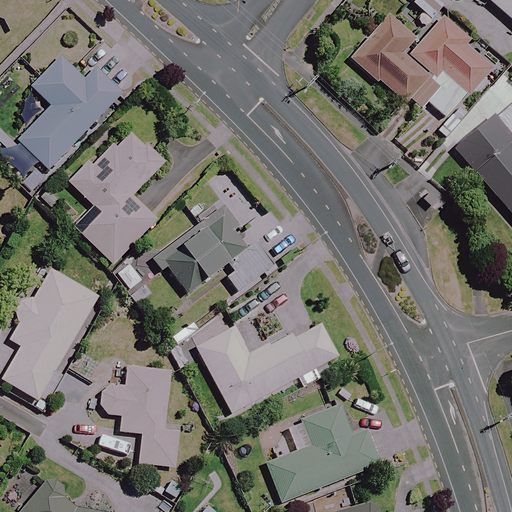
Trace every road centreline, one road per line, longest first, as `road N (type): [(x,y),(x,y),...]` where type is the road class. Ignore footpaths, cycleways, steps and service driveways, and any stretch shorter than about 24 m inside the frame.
road 1 (tertiary): [(222,72),(321,177),(430,355)]
road 2 (tertiary): [(430,355),(483,511)]
